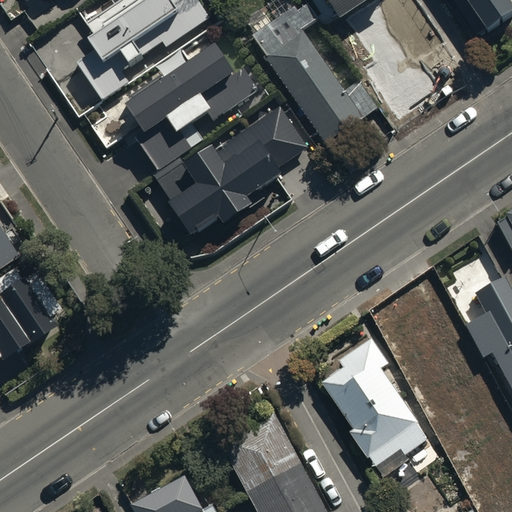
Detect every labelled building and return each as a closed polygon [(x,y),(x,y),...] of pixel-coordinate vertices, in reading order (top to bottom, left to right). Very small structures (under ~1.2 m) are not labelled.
[(41,0),(47,8),(58,0),(41,0)] [(120,0),(87,23),(94,34),(87,38),(95,50),(76,63),(101,99),(128,81),(121,70),(162,41),(167,48),(211,18),(198,0),(120,0)] [(317,0),(339,33),(390,0),(317,0)] [(454,0),(487,46),(511,28),(511,23),(495,0),(454,0)] [(250,44),(326,153),(378,116),(359,88),(344,98),(303,38),(318,28),(308,13),(300,18),(296,12),(250,44)] [(346,39),(393,112),(454,73),(419,18),(389,38),(382,27),(378,29),(373,21),(346,39)] [(215,43),(126,103),(145,130),(137,136),(159,168),(202,139),(191,123),(207,112),(213,121),(260,90),(243,65),(234,72),(215,43)] [(211,145),(184,164),(197,183),(170,201),(191,233),(218,215),(223,223),(253,203),(248,195),(281,173),(278,168),(307,148),(280,107),(215,151),(211,145)] [(511,206),(503,211),(506,216),(497,221),(511,248),(511,206)] [(0,274),(16,264),(0,239),(0,274)] [(0,375),(4,372),(7,377),(57,343),(51,333),(62,325),(40,294),(31,301),(15,277),(0,287),(0,375)] [(492,355),(511,391),(511,289),(506,279),(475,296),(485,315),(465,326),(483,360),(492,355)] [(390,329),(442,404),(488,372),(436,297),(390,329)] [(369,450),(375,459),(383,471),(410,453),(406,448),(428,434),(381,363),(387,359),(371,334),(338,356),(342,362),(320,376),(351,423),(348,425),(366,452),(369,450)] [(327,511),(273,409),(218,438),(257,511),(327,511)] [(184,473),(128,502),(132,511),(213,511),(212,508),(204,511),(184,473)]
